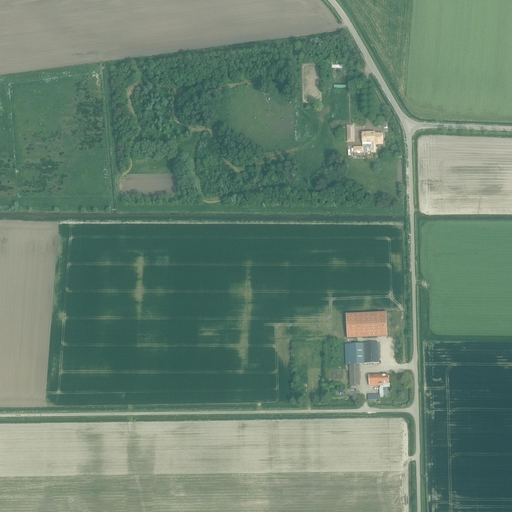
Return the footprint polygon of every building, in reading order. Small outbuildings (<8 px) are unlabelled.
[(382,143),(382,135),(374,135),(374,133),(362,133),(363,145),(362,148),(354,148),(354,153),(357,153),(357,154),(360,154),(360,153),(363,153),(374,152),(374,146),(374,144),(375,144),(375,143),(382,143)] [(347,315),(347,339),(387,338),(386,314),(347,315)] [(349,385),(360,384),(359,364),(378,363),(378,344),(345,345),(345,365),(349,365),(349,385)] [(379,395),(367,395),(368,400),(380,400),(380,397),(383,397),(383,388),(390,388),(390,383),(388,383),(388,375),(369,376),(369,386),(380,386),(380,388),(379,388),(379,395)] [(354,396),(354,390),(356,390),(356,386),(348,386),(348,396),(354,396)]
